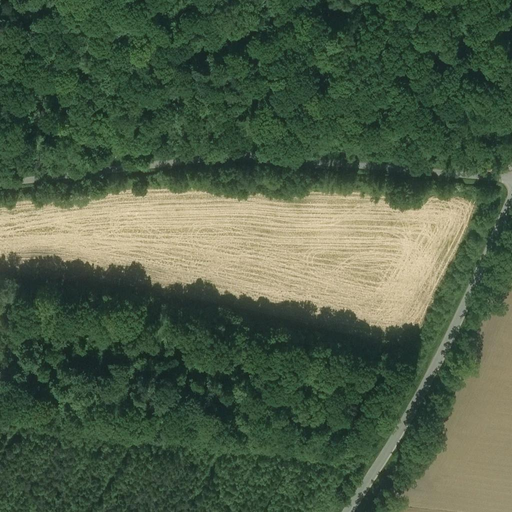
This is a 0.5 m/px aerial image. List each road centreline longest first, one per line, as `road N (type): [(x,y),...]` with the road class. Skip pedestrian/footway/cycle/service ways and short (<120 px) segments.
road 1 (unclassified): [(0,182),(219,153),(511,181)]
road 2 (unclassified): [(511,197),(431,371),(346,511)]
